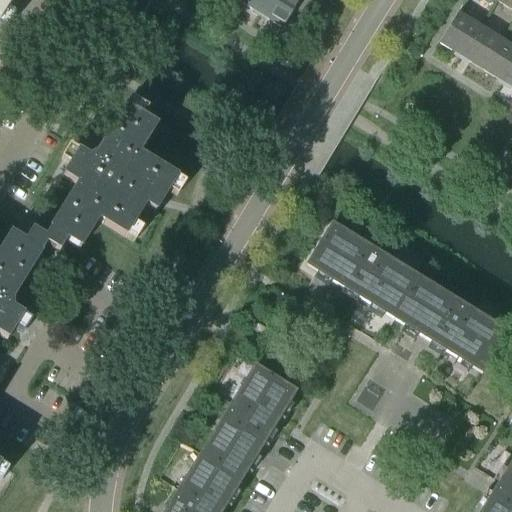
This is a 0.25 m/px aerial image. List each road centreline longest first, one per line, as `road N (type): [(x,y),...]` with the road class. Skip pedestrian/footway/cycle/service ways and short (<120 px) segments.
road 1 (tertiary): [(104,473),(143,388),(385,0)]
road 2 (residential): [(104,473),(23,419),(98,293),(129,311)]
